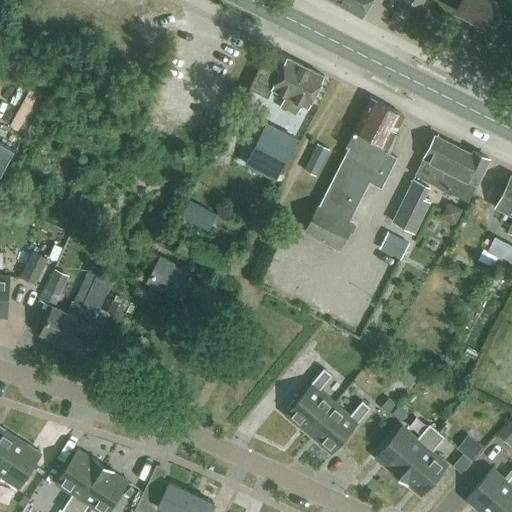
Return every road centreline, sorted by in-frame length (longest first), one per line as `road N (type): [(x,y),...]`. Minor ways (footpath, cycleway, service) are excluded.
road 1 (residential): [(360,511),(188,432),(0,369)]
road 2 (secondary): [(511,130),(250,0)]
